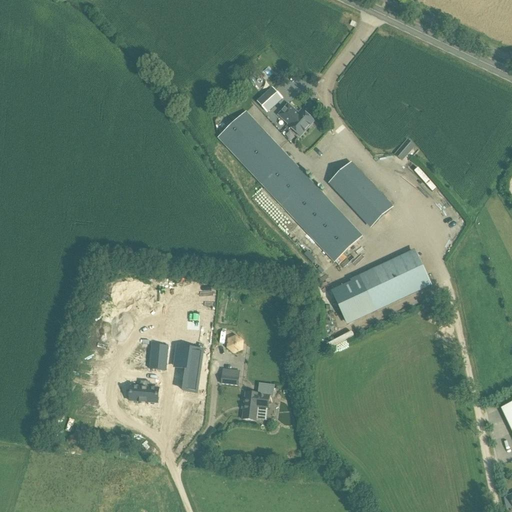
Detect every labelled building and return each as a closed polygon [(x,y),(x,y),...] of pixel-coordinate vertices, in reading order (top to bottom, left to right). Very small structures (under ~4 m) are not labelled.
[(236,82),(226,88),(231,95),(241,89),(236,82)] [(273,89),(258,103),(268,114),(283,101),(273,89)] [(289,106),(279,116),(290,126),(295,120),(293,119),(297,114),(289,106)] [(290,126),(288,127),(300,138),(314,122),(303,112),(299,115),(297,114),(293,119),(295,120),(290,126)] [(247,114),(219,140),(335,264),(363,238),(247,114)] [(408,141),(396,155),(403,162),(415,147),(408,141)] [(331,185),(373,229),(393,211),(351,166),(331,185)] [(438,207),(447,217),(451,214),(443,203),(438,207)] [(417,255),(362,281),(375,309),(430,284),(417,255)] [(220,348),(223,334),(201,330),(200,337),(162,330),(161,336),(137,331),(135,340),(160,345),(161,337),(220,348)] [(229,341),(228,349),(234,354),(242,351),(243,344),(243,343),(236,338),(229,341)] [(178,348),(175,368),(187,370),(186,376),(184,393),(189,393),(196,394),(202,352),(178,348)] [(223,370),(221,386),(238,387),(239,372),(223,370)] [(131,387),(130,402),(135,403),(139,403),(139,404),(140,404),(148,405),(148,404),(157,404),(159,390),(149,389),(150,383),(141,382),(140,388),(131,387)] [(246,394),(243,421),(257,422),(257,420),(259,409),(269,410),(270,397),(273,397),(274,386),(260,384),(258,395),(246,394)] [(511,404),(505,408),(501,410),(511,432),(511,404)]
